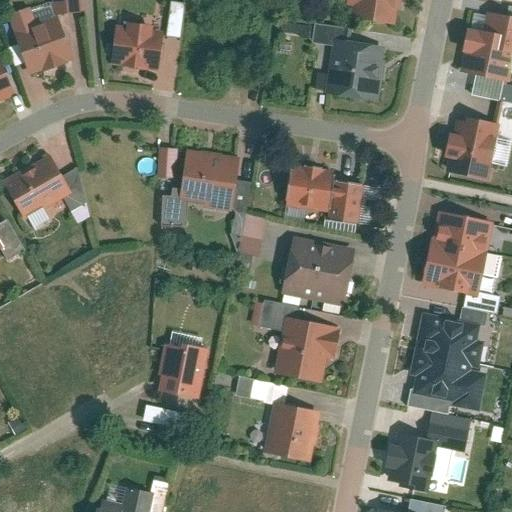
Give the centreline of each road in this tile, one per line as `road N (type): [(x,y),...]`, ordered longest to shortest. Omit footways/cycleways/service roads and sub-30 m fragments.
road 1 (residential): [(416,150),(88,103),(46,114),(0,142)]
road 2 (residential): [(416,150),(350,511)]
road 3 (residential): [(445,0),(416,150)]
